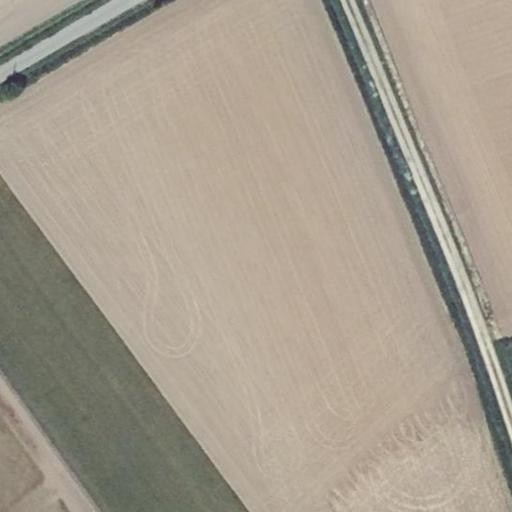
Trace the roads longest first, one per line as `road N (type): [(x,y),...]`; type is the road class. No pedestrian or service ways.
road 1 (track): [(511,429),(343,0)]
road 2 (unclassified): [(124,0),(0,71)]
